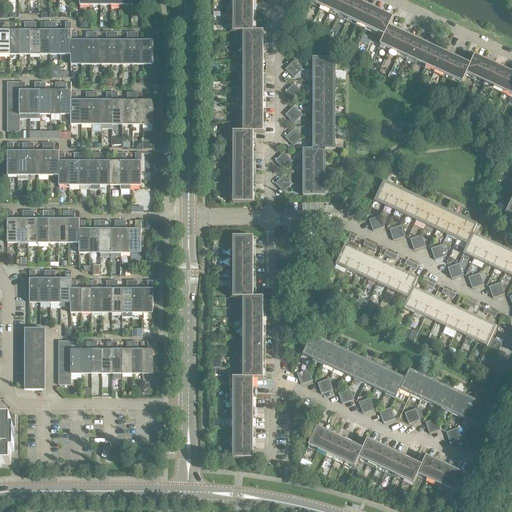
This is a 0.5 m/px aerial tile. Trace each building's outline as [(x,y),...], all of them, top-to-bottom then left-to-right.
[(324,0),(313,0),(311,4),(321,8),(324,0)] [(335,0),(324,0),(321,8),(330,12),(335,0)] [(346,0),(335,0),(330,12),(339,17),(346,0)] [(357,2),(353,0),(346,0),(339,17),(348,21),(357,2)] [(357,25),(366,6),(357,2),(348,21),(357,25)] [(254,13),(254,3),(233,3),(233,13),(254,13)] [(366,29),(375,10),(366,6),(357,25),(366,29)] [(376,33),(384,14),(375,10),(366,29),(376,33)] [(254,23),(254,13),(233,13),(233,23),(254,23)] [(394,19),(384,14),(376,33),(384,38),(385,38),(389,28),(394,19)] [(0,55),(10,55),(10,23),(4,23),(4,33),(0,32),(0,55)] [(10,55),(20,55),(20,33),(15,33),(15,23),(10,23),(10,55)] [(30,55),(30,23),(25,23),(25,33),(20,33),(20,55),(30,55)] [(30,55),(40,55),(40,33),(36,33),(36,23),(30,23),(30,55)] [(51,55),(51,23),(45,23),(45,33),(40,33),(40,55),(51,55)] [(51,55),(61,55),(61,33),(57,33),(57,23),(51,23),(51,55)] [(71,34),(71,23),(66,23),(66,33),(61,33),(61,55),(71,55),(71,34)] [(254,33),(254,23),(233,23),(233,33),(243,33),(254,33)] [(398,32),(389,28),(385,38),(384,38),(380,46),(389,51),(398,32)] [(398,55),(407,36),(398,32),(389,51),(398,55)] [(71,65),(82,65),(82,43),(77,43),(77,33),(71,34),(71,55),(71,65)] [(264,33),(254,33),(243,33),(243,43),(264,43),(264,33)] [(92,65),(92,34),(86,34),(86,43),(82,43),(82,65),(92,65)] [(92,65),(102,65),(102,43),(98,43),(98,34),(92,34),(92,65)] [(112,65),(112,34),(107,34),(107,43),(102,43),(102,65),(112,65)] [(112,65),(123,65),(123,43),(118,43),(118,34),(112,34),(112,65)] [(133,65),(133,34),(127,34),(127,43),(123,43),(123,65),(133,65)] [(133,65),(143,65),(143,43),(139,43),(139,34),(133,34),(133,65)] [(154,65),(154,34),(148,34),(148,43),(143,43),(143,65),(154,65)] [(408,59),(416,41),(407,36),(398,55),(408,59)] [(417,63),(425,45),(416,41),(408,59),(417,63)] [(264,53),(264,43),(243,43),(243,53),(264,53)] [(426,68),(435,49),(425,45),(417,63),(426,68)] [(435,72),(444,53),(435,49),(426,68),(435,72)] [(264,63),(264,53),(243,53),(243,63),(264,63)] [(444,76),(453,57),(444,53),(435,72),(444,76)] [(453,80),(462,62),(453,57),(444,76),(453,80)] [(476,80),(485,61),(475,57),(471,66),(467,76),(476,80)] [(336,59),(313,59),(313,70),(336,70),(336,59)] [(486,84),(494,65),(485,61),(476,80),(486,84)] [(290,75),(298,67),(294,62),(286,71),(290,75)] [(471,66),(462,62),(453,80),(463,85),(467,76),(471,66)] [(264,73),(264,63),(243,63),(243,73),(264,73)] [(495,88),(503,70),(494,65),(486,84),(495,88)] [(303,71),(298,67),(290,75),(294,79),(303,71)] [(336,82),(336,70),(313,70),(314,82),(336,82)] [(504,93),(511,75),(511,73),(503,70),(495,88),(504,93)] [(264,83),(264,73),(243,73),(243,83),(264,83)] [(336,93),(336,82),(314,82),(314,93),(336,93)] [(264,93),(264,83),(243,83),(243,93),(264,93)] [(20,120),(30,120),(30,93),(26,93),(26,84),(20,84),(20,90),(20,96),(20,102),(20,108),(20,115),(20,120)] [(41,115),(41,84),(35,84),(35,93),(30,93),(30,120),(41,120),(41,115)] [(41,115),(51,115),(51,93),(46,93),(46,84),(41,84),(41,115)] [(61,115),(61,84),(56,84),(56,93),(51,93),(51,115),(61,115)] [(61,115),(71,115),(71,93),(67,93),(67,84),(61,84),(61,115)] [(290,98),(299,89),(294,85),(286,94),(290,98)] [(303,93),(299,89),(290,98),(294,102),(303,93)] [(82,125),(82,103),(77,103),(77,93),(72,93),(71,93),(71,115),(71,125),(82,125)] [(92,125),(92,93),(87,93),(87,103),(82,103),(82,125),(92,125)] [(92,125),(102,125),(102,103),(98,103),(98,93),(92,93),(92,125)] [(113,130),(113,125),(113,93),(107,93),(107,103),(102,103),(102,125),(102,130),(113,130)] [(113,125),(123,125),(123,103),(118,103),(118,93),(113,93),(113,125)] [(133,125),(133,93),(127,93),(127,103),(123,103),(123,125),(133,125)] [(133,125),(143,125),(143,103),(139,103),(139,93),(133,93),(133,125)] [(154,125),(154,93),(148,93),(148,103),(143,103),(143,125),(154,125)] [(264,103),(264,93),(243,93),(243,103),(264,103)] [(336,105),(336,93),(314,93),(314,105),(336,105)] [(264,113),(264,103),(243,103),(243,113),(264,113)] [(336,116),(336,105),(314,105),(314,116),(336,116)] [(290,121),(299,112),(294,107),(286,116),(290,121)] [(303,116),(299,112),(290,121),(294,125),(303,116)] [(264,123),(264,113),(243,113),(243,123),(264,123)] [(336,128),(336,116),(314,116),(314,128),(336,128)] [(264,134),(264,123),(243,123),(243,133),(254,133),(254,134),(264,134)] [(336,139),(336,128),(314,128),(314,139),(336,139)] [(72,139),(72,131),(24,130),(24,138),(72,139)] [(302,139),(294,131),(290,135),(298,143),(302,139)] [(254,143),(254,134),(254,133),(243,133),(233,133),(233,143),(254,143)] [(298,143),(290,135),(285,139),(294,148),(298,143)] [(336,151),(336,139),(314,139),(314,150),(314,151),(326,151),(336,151)] [(254,154),(254,143),(233,143),(233,154),(254,154)] [(8,176),(18,176),(18,154),(14,154),(14,144),(8,144),(8,176)] [(29,181),(29,176),(29,144),(23,144),(23,154),(18,154),(18,176),(18,181),(29,181)] [(29,176),(39,176),(39,153),(34,154),(34,144),(29,144),(29,176)] [(49,176),(49,144),(44,144),(44,153),(39,153),(39,176),(49,176)] [(49,176),(59,176),(59,154),(59,153),(55,153),(54,144),(49,144),(49,176)] [(326,162),(326,151),(314,151),(314,150),(304,150),(304,162),(326,162)] [(70,186),(70,164),(65,163),(65,154),(59,154),(59,176),(59,186),(70,186)] [(80,186),(80,154),(74,154),(74,164),(70,164),(70,186),(80,186)] [(80,186),(91,186),(91,164),(86,164),(86,154),(80,154),(80,186)] [(101,191),(101,186),(101,154),(95,154),(95,164),(91,164),(91,186),(91,191),(101,191)] [(101,186),(111,186),(111,164),(106,164),(106,154),(101,154),(101,186)] [(121,186),(121,154),(115,154),(115,164),(111,164),(111,186),(121,186)] [(131,191),(131,186),(131,164),(126,164),(126,154),(121,154),(121,186),(121,191),(131,191)] [(142,186),(142,154),(136,154),(136,164),(131,164),(131,186),(142,186)] [(254,164),(254,154),(233,154),(233,164),(254,164)] [(280,167),(289,159),(284,154),(276,163),(280,167)] [(293,163),(289,159),(280,167),(284,171),(289,167),(293,163)] [(326,174),(326,162),(304,162),(304,174),(326,174)] [(254,174),(254,164),(233,164),(233,174),(254,174)] [(254,184),(254,174),(233,174),(234,184),(254,184)] [(326,185),(326,174),(304,174),(304,185),(326,185)] [(280,190),(288,181),(284,177),(275,185),(280,190)] [(292,185),(288,181),(280,190),(284,194),(292,185)] [(383,182),(374,202),(384,207),(394,187),(383,182)] [(254,194),(254,184),(234,184),(234,194),(254,194)] [(326,197),(326,185),(304,185),(304,197),(326,197)] [(404,192),(394,187),(384,207),(395,212),(404,192)] [(414,197),(404,192),(395,212),(405,217),(414,197)] [(254,204),(254,194),(234,194),(234,204),(254,204)] [(425,201),(414,197),(405,217),(415,222),(425,201)] [(120,201),(111,202),(111,213),(120,213),(120,201)] [(426,226),(435,206),(425,201),(415,222),(426,226)] [(436,231),(446,211),(435,206),(426,226),(436,231)] [(447,236),(456,216),(446,211),(436,231),(447,236)] [(8,244),(18,244),(18,222),(13,222),(13,212),(8,212),(8,244)] [(29,244),(28,212),(23,212),(23,222),(18,222),(18,244),(29,244)] [(29,244),(39,244),(39,222),(34,222),(34,212),(28,212),(29,244)] [(49,244),(49,212),(43,212),(43,222),(39,222),(39,244),(49,244)] [(49,244),(59,244),(59,221),(55,221),(54,212),(49,212),(49,244)] [(69,244),(69,212),(64,212),(64,221),(59,221),(59,244),(69,244)] [(69,244),(79,244),(79,222),(79,221),(75,221),(75,212),(69,212),(69,244)] [(467,221),(456,216),(447,236),(457,241),(467,221)] [(381,217),(370,221),(372,227),(383,223),(381,217)] [(478,226),(467,221),(457,241),(468,246),(473,235),(478,226)] [(90,254),(90,231),(85,231),(85,222),(79,222),(79,244),(79,254),(90,254)] [(100,254),(100,222),(95,222),(95,231),(90,231),(90,254),(100,254)] [(100,254),(110,254),(110,231),(105,231),(105,222),(100,222),(100,254)] [(121,253),(121,222),(115,222),(115,231),(110,231),(110,254),(121,253)] [(121,253),(131,253),(131,231),(126,231),(126,222),(121,222),(121,253)] [(142,253),(141,222),(136,222),(136,231),(131,231),(131,253),(142,253)] [(146,222),(145,230),(154,230),(154,223),(146,222)] [(385,229),(383,223),(372,227),(374,233),(385,229)] [(413,226),(409,235),(415,237),(419,229),(413,226)] [(392,237),(403,232),(401,227),(390,231),(392,237)] [(406,238),(403,232),(392,237),(394,242),(406,238)] [(484,240),(473,235),(468,246),(464,255),(475,260),(484,240)] [(413,246),(424,242),(422,237),(411,241),(413,246)] [(233,238),(233,248),(253,248),(253,238),(233,238)] [(494,244),(484,240),(475,260),(485,265),(494,244)] [(426,248),(424,242),(413,246),(415,252),(426,248)] [(495,269),(505,249),(494,244),(485,265),(495,269)] [(356,251),(345,246),(336,266),(346,270),(356,251)] [(443,246),(431,250),(433,256),(445,252),(443,246)] [(253,258),(253,248),(233,248),(233,258),(253,258)] [(511,260),(511,252),(505,249),(495,269),(506,274),(511,260)] [(366,256),(356,251),(346,270),(357,275),(366,256)] [(447,257),(445,252),(433,256),(435,262),(447,257)] [(376,260),(366,256),(357,275),(367,280),(376,260)] [(254,268),(253,258),(233,258),(233,269),(254,268)] [(387,265),(376,260),(367,280),(377,285),(387,265)] [(388,290),(397,270),(387,265),(377,285),(388,290)] [(450,275),(461,271),(459,265),(448,269),(450,275)] [(254,279),(254,268),(233,269),(233,279),(254,279)] [(398,295),(407,275),(397,270),(388,290),(398,295)] [(463,276),(461,271),(450,275),(452,280),(463,276)] [(40,304),(40,285),(40,281),(36,281),(36,272),(30,272),(30,304),(40,304)] [(51,304),(51,272),(45,272),(45,281),(40,281),(40,285),(40,304),(51,304)] [(61,304),(61,285),(61,281),(56,281),(56,272),(51,272),(51,304),(61,304)] [(71,282),(72,282),(72,272),(65,272),(65,281),(61,281),(61,285),(61,304),(61,308),(71,308),(71,304),(71,282)] [(419,280),(407,275),(398,295),(409,299),(409,300),(414,289),(415,289),(419,280)] [(471,285),(482,280),(480,275),(469,279),(471,285)] [(254,289),(254,279),(233,279),(233,289),(254,289)] [(473,290),(484,286),(482,280),(471,285),(473,290)] [(82,314),(82,295),(82,291),(77,291),(77,282),(72,282),(71,282),(71,304),(71,308),(71,314),(82,314)] [(92,314),(92,282),(87,282),(87,291),(82,291),(82,295),(82,314),(92,314)] [(102,314),(102,295),(102,291),(97,291),(97,282),(92,282),(92,314),(102,314)] [(112,314),(112,282),(107,282),(107,291),(102,291),(102,295),(102,314),(112,314)] [(123,314),(123,295),(123,291),(118,291),(118,282),(112,282),(112,314),(123,314)] [(133,314),(133,282),(127,282),(127,291),(123,291),(123,295),(123,314),(123,318),(133,318),(133,314)] [(143,314),(143,295),(143,291),(138,291),(138,282),(133,282),(133,314),(143,314)] [(154,314),(154,282),(148,282),(148,291),(143,291),(143,295),(143,314),(154,314)] [(491,294),(503,290),(501,285),(489,289),(491,294)] [(254,299),(254,289),(233,289),(233,300),(243,300),(243,299),(254,299)] [(416,314),(425,294),(415,289),(414,289),(409,300),(409,299),(404,309),(416,314)] [(505,296),(503,290),(491,294),(494,300),(505,296)] [(300,302),(303,294),(296,291),(293,299),(300,302)] [(426,319),(436,299),(425,294),(416,314),(426,319)] [(264,299),(254,299),(243,299),(243,300),(243,309),(264,309),(264,299)] [(437,324),(446,304),(436,299),(426,319),(437,324)] [(456,309),(446,304),(437,324),(447,329),(456,309)] [(264,319),(264,309),(243,309),(243,319),(264,319)] [(467,313),(456,309),(447,329),(457,333),(467,313)] [(477,318),(467,313),(457,333),(468,338),(477,318)] [(488,323),(477,318),(468,338),(478,343),(488,323)] [(264,329),(264,319),(243,319),(243,329),(264,329)] [(493,339),(498,328),(488,323),(478,343),(488,348),(489,348),(490,345),(493,339)] [(264,339),(264,329),(243,329),(243,339),(264,339)] [(43,392),(43,330),(28,330),(28,392),(43,392)] [(408,330),(404,339),(414,343),(418,334),(408,330)] [(312,335),(302,356),(313,361),(322,340),(312,335)] [(264,349),(264,339),(243,339),(243,349),(264,349)] [(501,350),(503,344),(493,339),(490,345),(501,350)] [(333,345),(322,340),(313,361),(323,365),(333,345)] [(148,352),(143,352),(143,356),(143,374),(154,374),(154,356),(157,356),(157,344),(154,344),(154,342),(148,342),(148,352)] [(77,343),(72,343),(72,349),(72,355),(72,361),(72,368),(72,374),(82,374),(82,356),(82,352),(77,352),(77,343)] [(86,352),(82,352),(82,356),(82,374),(92,374),(92,343),(86,343),(86,352)] [(97,343),(92,343),(92,374),(102,374),(102,356),(102,352),(97,352),(97,343)] [(107,352),(102,352),(102,356),(102,374),(112,374),(112,343),(107,343),(107,352)] [(118,343),(112,343),(112,374),(123,374),(123,356),(123,352),(118,352),(118,343)] [(127,352),(123,352),(123,356),(123,374),(133,374),(133,343),(127,343),(127,352)] [(138,343),(133,343),(133,374),(143,374),(143,356),(143,352),(138,352),(138,343)] [(343,350),(333,345),(323,365),(334,370),(343,350)] [(498,355),(501,350),(490,345),(489,348),(488,348),(487,350),(498,355)] [(264,359),(264,349),(243,349),(243,359),(264,359)] [(353,355),(343,350),(334,370),(344,375),(353,355)] [(496,360),(498,355),(487,350),(485,355),(496,360)] [(354,380),(364,360),(353,355),(344,375),(354,380)] [(493,366),(496,360),(485,355),(482,361),(493,366)] [(264,369),(264,359),(243,359),(243,369),(264,369)] [(365,385),(374,364),(364,360),(354,380),(365,385)] [(491,371),(493,366),(482,361),(480,366),(491,371)] [(385,369),(374,364),(365,385),(375,390),(385,369)] [(264,379),(264,369),(243,369),(244,378),(244,379),(254,379),(264,379)] [(386,394),(395,374),(385,369),(375,390),(386,394)] [(299,380),(311,376),(309,370),(297,374),(299,380)] [(411,395),(420,375),(409,370),(405,379),(406,379),(400,390),(401,390),(411,395)] [(406,379),(405,379),(395,374),(386,394),(396,399),(401,390),(400,390),(406,379)] [(421,400),(430,380),(420,375),(411,395),(421,400)] [(313,381),(311,376),(299,380),(301,386),(313,381)] [(254,389),(254,379),(244,379),(244,378),(233,378),(233,389),(254,389)] [(329,380),(318,384),(320,390),(331,386),(329,380)] [(431,405),(441,384),(430,380),(421,400),(431,405)] [(442,409),(451,389),(441,384),(431,405),(442,409)] [(333,391),(331,386),(320,390),(322,395),(333,391)] [(254,399),(254,389),(233,389),(234,399),(254,399)] [(350,389),(338,394),(341,399),(352,395),(350,389)] [(452,414),(462,394),(451,389),(442,409),(452,414)] [(472,399),(462,394),(452,414),(463,419),(472,399)] [(354,401),(352,395),(341,399),(343,405),(354,401)] [(254,409),(254,399),(234,399),(234,409),(254,409)] [(371,399),(359,403),(361,409),(373,405),(371,399)] [(473,424),(482,404),(472,399),(463,419),(473,424)] [(483,429),(493,409),(482,404),(473,424),(483,429)] [(375,410),(373,405),(361,409),(363,414),(375,410)] [(254,419),(254,409),(234,409),(234,419),(254,419)] [(391,409),(380,413),(382,419),(393,415),(391,409)] [(503,414),(493,409),(483,429),(494,434),(503,414)] [(416,410),(411,412),(415,423),(420,421),(416,410)] [(415,423),(411,412),(405,414),(410,425),(415,423)] [(10,415),(10,420),(0,419),(0,465),(11,465),(12,427),(15,427),(15,415),(10,415)] [(395,420),(393,415),(382,419),(384,424),(395,420)] [(254,429),(254,419),(234,419),(234,430),(254,429)] [(437,419),(426,423),(428,429),(439,425),(437,419)] [(441,431),(439,425),(428,429),(430,435),(441,431)] [(327,433),(318,428),(309,447),(318,451),(327,433)] [(254,439),(254,429),(234,430),(234,440),(254,439)] [(448,439),(459,435),(457,429),(446,433),(448,439)] [(327,456),(336,437),(327,433),(318,451),(327,456)] [(462,441),(459,435),(448,439),(450,445),(462,441)] [(345,441),(336,437),(327,456),(337,460),(345,441)] [(254,450),(254,439),(234,440),(234,450),(254,450)] [(478,439),(467,443),(469,449),(480,444),(478,439)] [(346,464),(354,446),(345,441),(337,460),(346,464)] [(368,463),(377,445),(368,441),(364,450),(360,459),(368,463)] [(482,450),(480,444),(469,449),(471,454),(482,450)] [(377,468),(386,449),(377,445),(368,463),(377,468)] [(364,450),(354,446),(346,464),(356,468),(360,459),(364,450)] [(386,472),(395,454),(386,449),(377,468),(386,472)] [(255,460),(254,450),(234,450),(234,460),(255,460)] [(395,476),(404,458),(395,454),(386,472),(395,476)] [(427,481),(436,462),(427,457),(422,467),(418,476),(427,481)] [(404,481),(413,462),(404,458),(395,476),(404,481)] [(418,476),(422,467),(413,462),(404,481),(414,485),(418,476)] [(436,485),(445,466),(436,462),(427,481),(436,485)] [(446,489),(454,471),(445,466),(436,485),(446,489)] [(455,494),(463,475),(454,471),(446,489),(455,494)] [(473,479),(472,479),(463,475),(455,494),(464,498),(473,479)]
